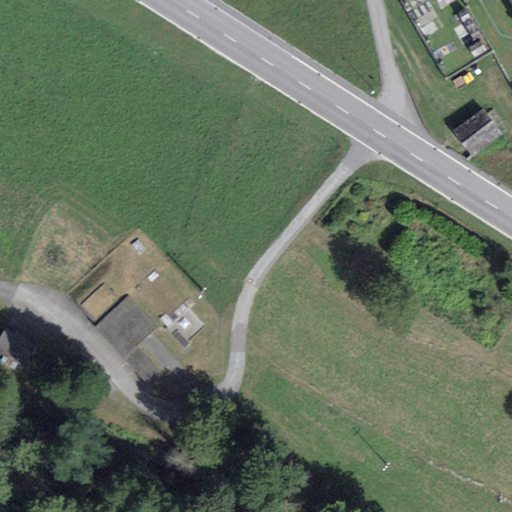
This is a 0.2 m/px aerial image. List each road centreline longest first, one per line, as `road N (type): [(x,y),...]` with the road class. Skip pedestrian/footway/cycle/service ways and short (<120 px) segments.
road 1 (unclassified): [(0,288),(59,309),(142,401),(170,412),(201,410),(233,380),(242,308),(260,269),(377,135)]
road 2 (secondary): [(377,135),(167,0)]
road 3 (secondary): [(511,222),(377,135)]
